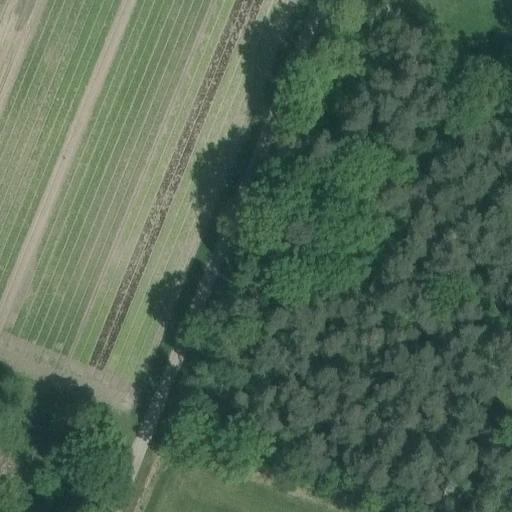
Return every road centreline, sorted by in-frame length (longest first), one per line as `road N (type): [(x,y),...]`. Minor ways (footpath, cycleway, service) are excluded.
road 1 (unclassified): [(121,511),(331,0)]
road 2 (track): [(0,371),(154,430)]
